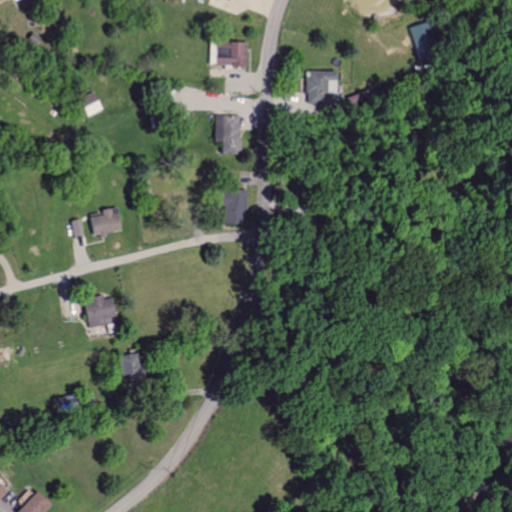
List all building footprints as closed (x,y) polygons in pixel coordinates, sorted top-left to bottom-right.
[(241,65),(242,42),(208,42),(207,64),(241,65)] [(332,71),(303,71),(302,102),(318,102),(318,93),(322,93),(323,80),(331,80),(332,71)] [(219,153),(237,152),(236,117),(219,118),(219,153)] [(220,222),(243,223),(244,188),(214,188),(213,205),(220,206),(220,222)] [(100,214),(89,214),(89,232),(117,232),(117,208),(100,209),(100,214)] [(73,236),(83,235),(81,220),(71,221),(73,236)] [(86,326),(115,324),(114,301),(85,302),(86,326)] [(14,501),(18,505),(11,511),(37,511),(46,503),(28,486),(14,501)]
